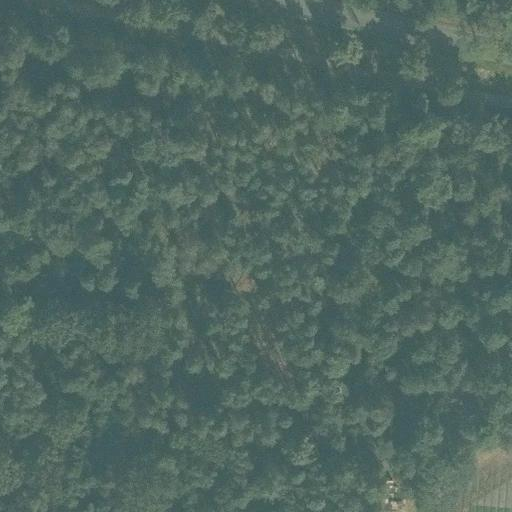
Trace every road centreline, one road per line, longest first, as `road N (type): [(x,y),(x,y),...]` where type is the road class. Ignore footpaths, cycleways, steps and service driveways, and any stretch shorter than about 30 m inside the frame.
road 1 (tertiary): [(511,61),(237,0)]
road 2 (track): [(209,511),(212,490),(29,405),(0,401)]
